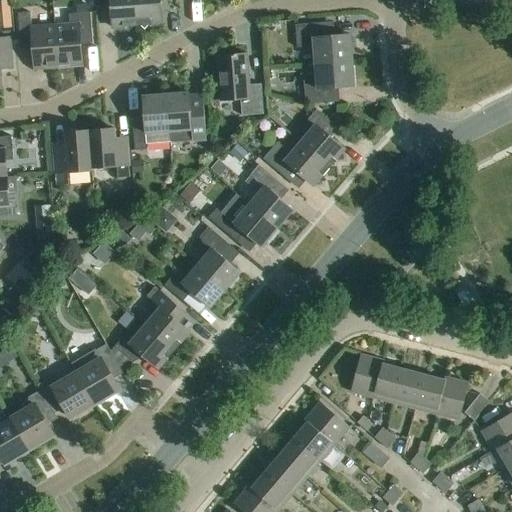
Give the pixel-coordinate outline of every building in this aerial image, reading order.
[(137,27),(135,0),(98,0),(99,2),(110,1),(112,29),(137,27)] [(135,0),(137,27),(162,25),(160,0),(135,0)] [(77,14),(88,13),(88,5),(76,6),(77,14)] [(58,68),(55,27),(31,29),(30,13),(17,14),(20,50),(32,49),(34,69),(58,68)] [(69,26),(55,27),(58,68),(82,66),(80,45),(92,44),(90,13),(88,13),(77,14),(69,15),(69,26)] [(314,47),(315,64),(352,61),(350,35),(327,37),(326,23),(295,26),(297,49),(314,47)] [(0,90),(1,90),(0,74),(0,69),(12,69),(10,39),(0,39),(0,90)] [(220,102),(241,100),(242,117),(263,115),(261,85),(249,86),(247,55),(217,57),(220,102)] [(352,61),(315,64),(316,81),(304,82),(305,103),(311,104),(332,103),(331,89),(354,87),(352,61)] [(189,94),(166,95),(170,143),(192,141),(192,143),(206,142),(204,114),(203,96),(189,97),(189,94)] [(170,143),(166,95),(142,97),(144,119),(132,119),(135,151),(146,150),(146,145),(170,143)] [(308,133),(300,143),(329,169),(345,150),(326,135),(334,126),(316,110),(301,127),(308,133)] [(114,129),(89,131),(92,172),(93,172),(93,169),(116,168),(117,179),(130,178),(128,150),(127,138),(115,139),(114,129)] [(92,172),(89,131),(64,133),(65,143),(53,144),(56,187),(68,186),(67,174),(92,172)] [(0,178),(6,178),(4,161),(13,161),(11,137),(0,138),(0,178)] [(329,169),(300,143),(291,154),(278,143),(263,160),(288,180),(295,171),(314,187),(329,169)] [(240,163),(248,154),(237,145),(230,154),(240,163)] [(144,173),(144,161),(131,162),(132,174),(144,173)] [(258,194),(249,205),(277,230),(293,211),(275,196),(283,186),(258,166),(251,175),(255,179),(249,186),(258,194)] [(6,178),(0,178),(0,218),(18,217),(16,194),(7,195),(6,178)] [(178,195),(189,204),(198,193),(187,184),(178,195)] [(277,230),(249,205),(241,214),(229,204),(221,213),(216,209),(208,219),(236,242),(244,233),(262,248),(277,230)] [(205,256),(197,266),(226,290),(240,273),(221,257),(230,246),(211,231),(196,249),(205,256)] [(121,250),(131,240),(124,234),(114,244),(121,250)] [(226,290),(197,266),(187,277),(178,270),(164,286),(183,302),(190,293),(210,309),(226,290)] [(76,285),(84,276),(78,270),(69,280),(76,285)] [(21,309),(35,292),(18,280),(5,296),(21,309)] [(153,316),(144,326),(174,351),(189,333),(188,332),(196,323),(179,309),(155,288),(147,297),(153,302),(146,310),(153,316)] [(41,315),(35,306),(26,312),(29,317),(35,319),(41,315)] [(174,351),(144,326),(136,337),(129,331),(114,348),(132,363),(140,354),(158,370),(174,351)] [(90,365),(76,373),(95,405),(119,391),(113,380),(123,373),(106,345),(86,357),(90,365)] [(18,358),(11,347),(2,353),(8,363),(18,358)] [(350,393),(373,399),(382,365),(384,365),(385,362),(360,355),(350,393)] [(373,399),(394,404),(403,370),(384,365),(382,365),(373,399)] [(394,404),(415,410),(424,376),(403,370),(394,404)] [(37,386),(40,391),(54,414),(55,414),(64,408),(71,419),(95,405),(76,373),(62,382),(57,374),(37,386)] [(415,410),(436,415),(445,381),(443,381),(424,376),(415,410)] [(445,381),(436,415),(459,421),(468,384),(444,378),(443,381),(445,381)] [(24,410),(10,419),(29,451),(53,437),(47,425),(58,419),(55,414),(54,414),(40,391),(20,403),(24,410)] [(465,414),(474,421),(489,402),(480,395),(465,414)] [(304,422),(306,424),(307,423),(334,446),(350,428),(320,403),(304,422)] [(511,413),(481,432),(493,452),(511,440),(511,413)] [(357,424),(367,432),(373,425),(363,417),(357,424)] [(0,456),(5,465),(29,451),(10,419),(0,424),(0,456)] [(307,423),(306,424),(293,439),(320,462),(334,446),(307,423)] [(374,438),(381,444),(389,434),(383,428),(374,438)] [(389,434),(381,444),(387,449),(396,440),(389,434)] [(293,439),(279,456),(306,479),(320,462),(293,439)] [(511,440),(493,452),(504,471),(511,465),(511,440)] [(410,463),(416,469),(425,459),(418,454),(410,463)] [(279,456),(265,472),(292,495),(306,479),(279,456)] [(425,459),(416,469),(423,475),(431,465),(425,459)] [(265,472),(252,488),(251,489),(278,511),(292,495),(265,472)] [(432,483),(439,488),(447,478),(441,473),(432,483)] [(447,478),(439,488),(446,494),(454,484),(447,478)] [(394,485),(388,492),(398,500),(403,494),(394,485)] [(251,489),(252,488),(250,486),(234,505),(242,511),(278,511),(251,489)] [(398,500),(388,492),(382,499),(392,507),(398,500)] [(467,507),(470,511),(475,511),(483,508),(478,500),(467,507)]
